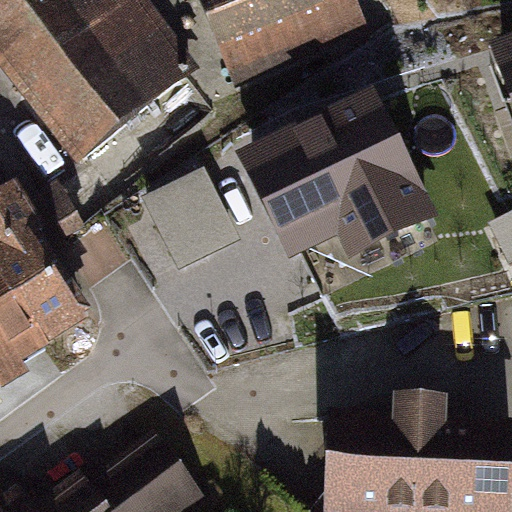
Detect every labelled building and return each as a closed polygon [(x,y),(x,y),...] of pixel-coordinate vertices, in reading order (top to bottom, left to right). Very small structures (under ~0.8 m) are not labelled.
[(189,71),(134,0),(0,0),(0,65),(72,160),(189,71)] [(342,0),(197,0),(235,84),(357,31),(342,0)] [(511,47),(494,54),(511,103),(511,47)] [(381,105),(245,174),(297,276),(345,251),(357,273),(444,229),(381,105)] [(210,157),(147,185),(183,264),(245,237),(210,157)] [(0,403),(94,336),(7,217),(0,222),(0,403)] [(387,411),(322,408),(317,510),(368,511),(508,511),(511,425),(511,413),(444,410),(445,390),(388,388),(387,411)] [(0,511),(200,511),(210,505),(156,435),(89,485),(82,476),(33,511),(30,511),(17,494),(0,507),(0,511)]
